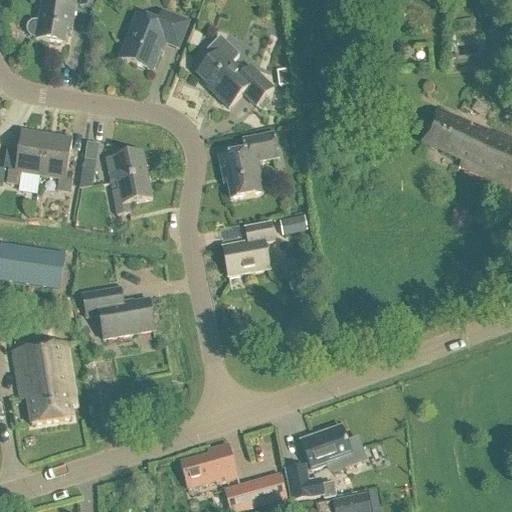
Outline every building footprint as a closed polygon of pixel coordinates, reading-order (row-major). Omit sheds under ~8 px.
[(95,0),(81,0),(79,11),(93,13),(95,0)] [(68,21),(73,22),(75,8),(42,3),(35,44),(64,49),(68,21)] [(136,19),(119,64),(152,77),(163,48),(178,54),(189,27),(162,17),(158,28),(136,19)] [(511,35),(494,36),(495,61),(511,60),(511,35)] [(214,100),(228,114),(243,99),(255,111),(272,93),(249,72),(242,79),(231,68),(238,60),(220,43),(202,61),(208,66),(196,79),(216,98),(214,100)] [(280,92),(293,92),(292,75),(279,75),(280,92)] [(493,140),(435,115),(421,148),(462,166),(459,173),(511,196),(511,144),(493,138),(493,140)] [(21,179),(40,182),(46,141),(21,137),(14,177),(8,176),(6,188),(20,190),(21,179)] [(242,145),(244,157),(218,162),(222,180),(225,180),(230,205),(263,198),(257,167),(277,164),(273,139),(242,145)] [(56,196),(70,198),(72,186),(65,185),(72,145),(46,141),(40,182),(58,185),(56,196)] [(86,157),(97,159),(99,149),(87,147),(86,157)] [(115,178),(116,187),(147,181),(142,157),(106,164),(109,180),(115,178)] [(112,197),(117,221),(129,219),(127,210),(152,205),(147,181),(116,187),(118,196),(112,197)] [(277,224),(280,240),(305,235),(302,219),(277,224)] [(248,248),(223,253),(228,283),(269,276),(264,249),(273,248),(270,229),(245,233),(248,248)] [(1,251),(0,254),(0,284),(59,294),(64,260),(1,251)] [(86,324),(99,321),(103,346),(154,337),(149,306),(123,310),(120,294),(82,301),(86,324)] [(66,348),(13,357),(21,406),(27,405),(31,431),(72,424),(70,410),(76,409),(66,348)] [(301,446),(311,476),(352,462),(341,432),(301,446)] [(271,441),(258,444),(263,465),(276,462),(271,441)] [(216,487),(217,489),(237,484),(228,450),(207,456),(209,460),(180,468),(188,495),(216,487)] [(305,471),(285,475),(292,506),(323,500),(321,489),(320,484),(308,487),(305,471)] [(238,488),(245,511),(257,511),(287,503),(280,479),(264,484),(263,481),(238,488)] [(315,511),(367,511),(365,500),(333,506),(315,510),(315,511)]
